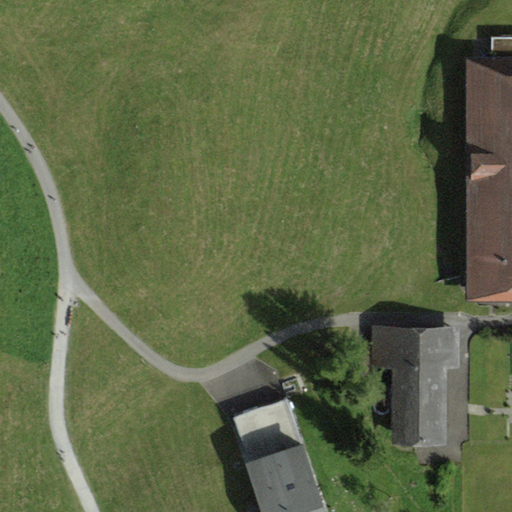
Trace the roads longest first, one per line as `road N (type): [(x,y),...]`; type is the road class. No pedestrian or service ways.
road 1 (track): [(511,320),(325,322),(188,375),(145,353),(68,277)]
road 2 (track): [(93,511),(56,416),(65,242),(45,173),(0,105)]
